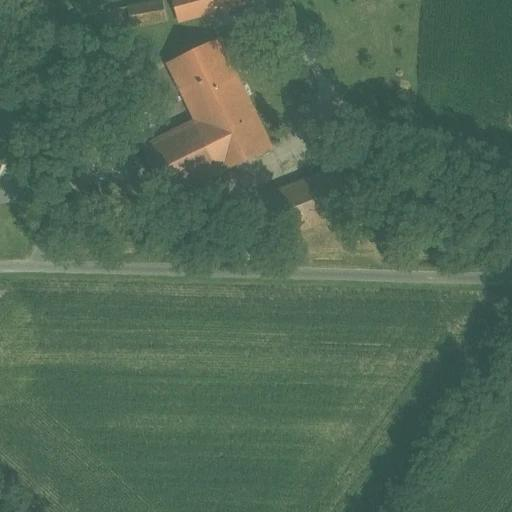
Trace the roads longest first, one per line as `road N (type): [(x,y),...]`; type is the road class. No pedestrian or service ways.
road 1 (unclassified): [(57,264),(511,268)]
road 2 (unclassified): [(14,173),(0,0)]
